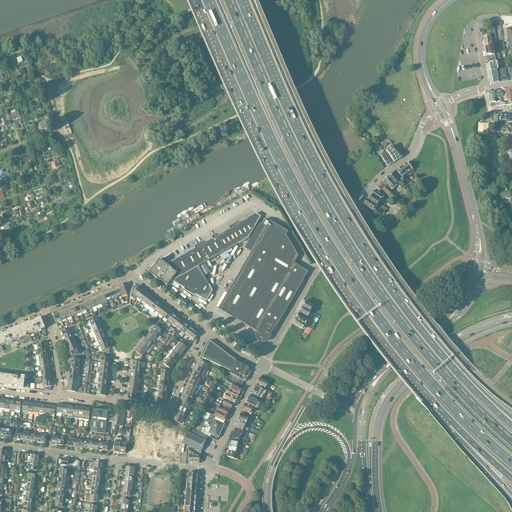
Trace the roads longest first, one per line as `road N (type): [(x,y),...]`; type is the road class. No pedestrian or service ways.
road 1 (motorway): [(207,0),(271,144),(333,255),(415,366),(511,463)]
road 2 (motorway): [(511,441),(428,355),(349,251),(286,137),(226,0)]
road 3 (motorway): [(192,0),(322,263),(452,425)]
road 4 (motorway): [(497,412),(415,321),(334,202),(241,0)]
road 5 (motorway): [(377,511),(378,421),(393,392),(459,341),(511,321)]
road 6 (unclassified): [(136,275),(148,260),(252,201),(281,218),(313,272)]
road 7 (residential): [(313,272),(358,203),(439,112)]
road 8 (motorway): [(269,511),(272,467),(298,432),(331,430),(345,444),(347,468)]
road 9 (residential): [(115,402),(169,408),(206,329)]
